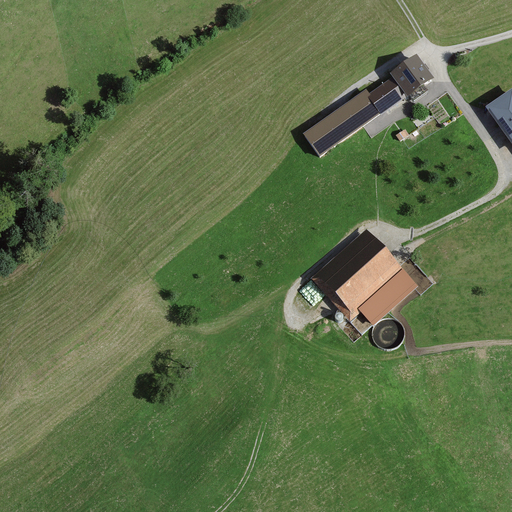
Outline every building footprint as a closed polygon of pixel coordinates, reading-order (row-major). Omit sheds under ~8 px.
[(391,76),(393,79),(407,99),(408,100),(434,81),(417,57),(391,76)] [(382,117),(407,99),(393,79),(369,96),(366,92),(305,137),(321,158),(381,115),(382,117)] [(511,90),(487,108),(511,144),(511,90)] [(400,143),(409,137),(405,130),(396,136),(400,143)] [(349,325),(405,275),(367,232),(311,282),(349,325)]
